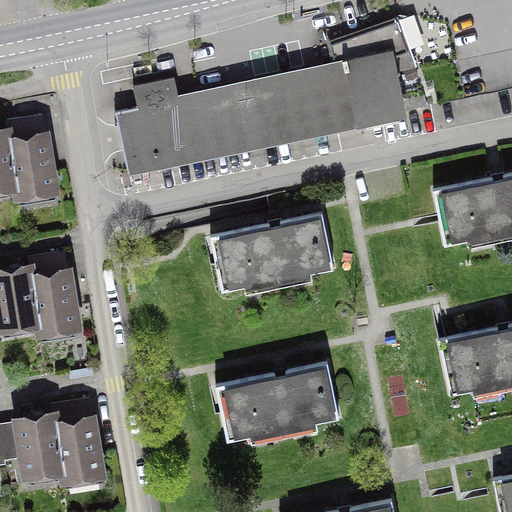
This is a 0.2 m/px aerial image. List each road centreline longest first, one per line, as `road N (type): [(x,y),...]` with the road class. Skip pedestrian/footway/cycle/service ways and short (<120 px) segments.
road 1 (residential): [(511,129),(90,216)]
road 2 (unclassified): [(90,216),(138,511)]
road 3 (unclassified): [(62,37),(90,216)]
road 4 (primary): [(62,37),(224,0)]
